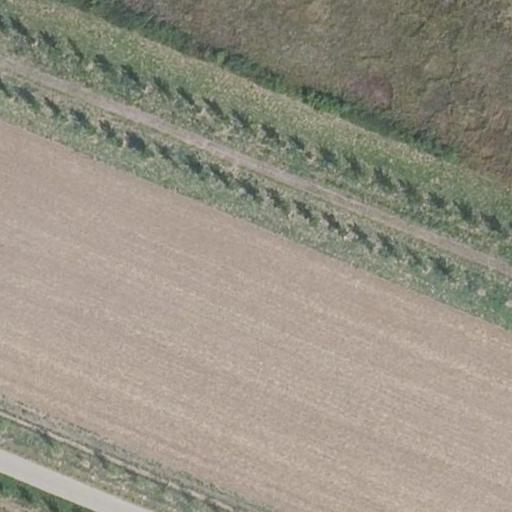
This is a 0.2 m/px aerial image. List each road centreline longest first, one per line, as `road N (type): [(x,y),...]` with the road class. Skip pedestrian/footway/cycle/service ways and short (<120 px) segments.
road 1 (track): [(0,57),(511,269)]
road 2 (residential): [(121,511),(0,461)]
